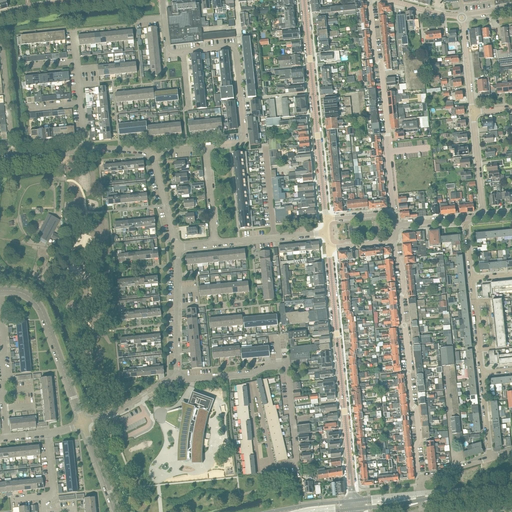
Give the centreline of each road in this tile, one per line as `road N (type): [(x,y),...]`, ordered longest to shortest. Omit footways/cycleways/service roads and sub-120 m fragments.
road 1 (residential): [(352,504),(328,247)]
road 2 (residential): [(421,478),(401,262),(392,239)]
road 3 (residential): [(325,219),(303,0)]
road 4 (residential): [(388,214),(387,132),(369,0)]
road 5 (residential): [(82,423),(41,310),(25,294),(0,290)]
road 6 (residential): [(182,51),(234,47),(243,140)]
road 7 (residential): [(274,466),(297,464),(287,369),(279,364)]
road 8 (residential): [(175,375),(175,247)]
